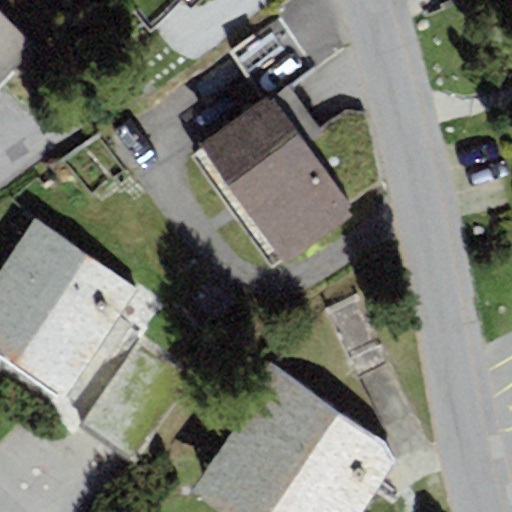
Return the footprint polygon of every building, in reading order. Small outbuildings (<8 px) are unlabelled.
[(0,83),(36,50),(0,10),(0,83)] [(192,155),(275,267),(355,208),(271,97),(192,155)] [(138,289),(37,220),(0,275),(0,350),(68,396),(98,351),(110,359),(134,325),(120,316),(138,289)] [(142,336),(81,423),(135,461),(197,374),(142,336)] [(192,487),(226,511),(361,511),(398,461),(386,442),(278,368),(192,487)]
